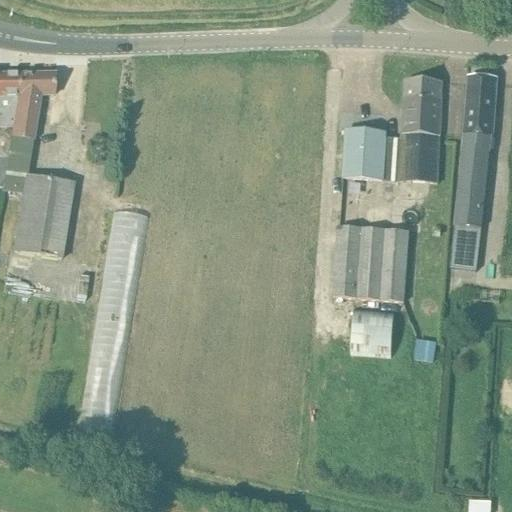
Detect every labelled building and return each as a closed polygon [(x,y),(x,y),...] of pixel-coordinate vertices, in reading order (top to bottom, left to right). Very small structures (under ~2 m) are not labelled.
[(3,186),(2,191),(22,194),(13,254),(62,262),(74,184),(27,177),(33,141),(32,141),(40,97),(54,97),(54,74),(18,75),(18,98),(3,186)] [(18,75),(0,75),(0,185),(3,186),(18,98),(18,75)] [(468,76),(463,134),(451,251),(479,254),(493,137),(497,79),(468,76)] [(404,82),(401,135),(401,140),(386,139),(387,134),(345,131),(342,180),(384,183),(399,184),(438,185),(440,137),(439,137),(442,84),(404,82)] [(112,213),(80,430),(115,435),(147,218),(112,213)] [(336,230),(332,299),(404,304),(408,234),(336,230)] [(18,283),(5,281),(4,291),(16,293),(18,283)] [(352,310),(350,354),(390,356),(390,357),(404,358),(405,328),(392,327),(393,312),(352,310)] [(417,342),(414,362),(432,365),(436,345),(417,342)]
